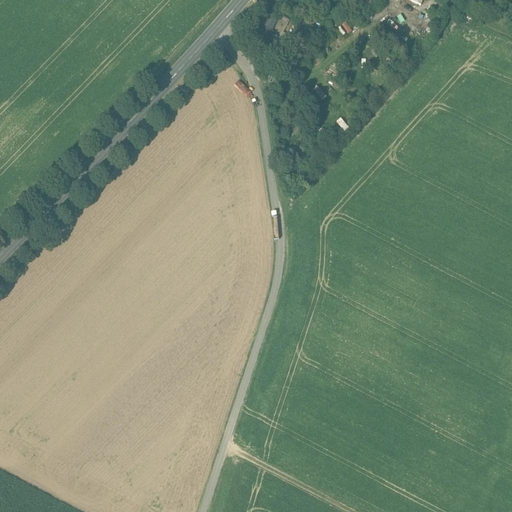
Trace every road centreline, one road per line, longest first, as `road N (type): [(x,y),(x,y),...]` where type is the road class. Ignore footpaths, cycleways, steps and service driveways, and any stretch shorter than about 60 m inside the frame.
road 1 (unclassified): [(216,29),(251,69),(284,255),(203,511)]
road 2 (primary): [(216,29),(0,258)]
